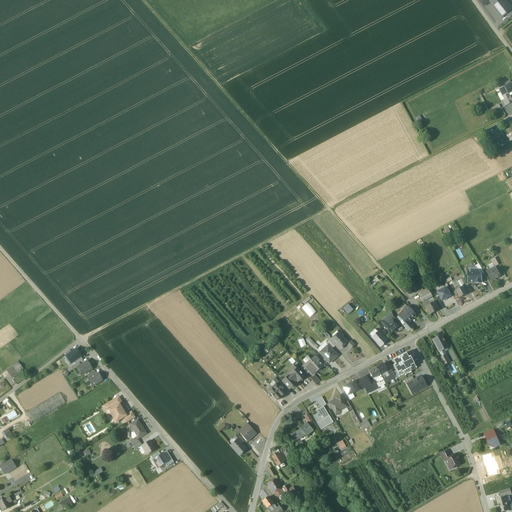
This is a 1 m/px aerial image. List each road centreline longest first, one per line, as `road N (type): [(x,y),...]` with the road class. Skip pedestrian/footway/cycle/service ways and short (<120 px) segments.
road 1 (residential): [(233,511),(0,248)]
road 2 (track): [(328,209),(80,339)]
road 3 (track): [(142,0),(328,209)]
road 4 (residential): [(409,339),(279,416),(251,511)]
road 5 (residential): [(486,511),(464,438),(409,339)]
road 6 (track): [(328,209),(483,131)]
